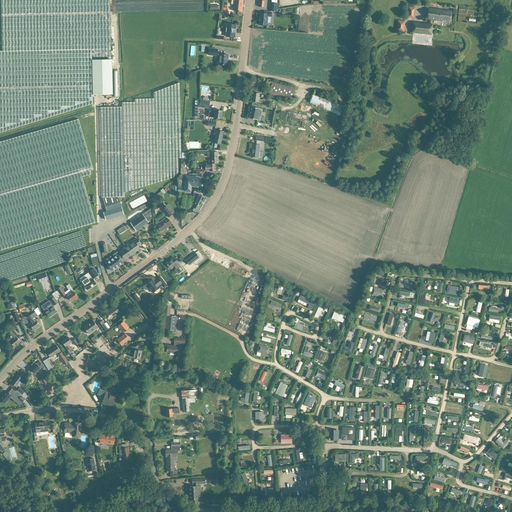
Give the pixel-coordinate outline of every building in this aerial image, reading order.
[(111,57),(110,12),(109,0),(0,0),(1,15),(2,51),(0,51),(0,132),(93,104),(93,94),(113,94),(112,59),(92,60),(92,57),(111,57)] [(234,0),(234,10),(237,11),(242,11),(242,0),(234,0)] [(415,6),(408,6),(407,16),(414,17),(415,6)] [(432,19),(450,21),(451,11),(438,10),(438,9),(429,8),(428,19),(430,19),(430,24),(413,22),(412,33),(432,35),(433,23),(432,23),(432,19)] [(259,25),(267,26),(268,16),(271,17),(272,12),(264,11),(264,13),(260,13),(259,25)] [(405,21),(398,20),(396,30),(404,31),(405,21)] [(236,24),(231,24),(227,23),(226,36),(234,37),(236,24)] [(228,55),(223,54),(220,54),(217,54),(217,49),(209,48),(208,54),(216,55),(216,57),(220,57),(219,64),(223,64),(223,65),(227,65),(228,55)] [(296,88),(277,83),(272,82),(269,94),(294,100),(296,88)] [(99,107),(101,197),(124,197),(124,193),(173,178),(178,174),(178,158),(181,158),(179,83),(154,92),(154,98),(135,99),(135,102),(122,103),(122,107),(99,107)] [(261,103),(266,103),(266,102),(270,103),(271,99),(265,98),(265,100),(259,99),(259,93),(258,93),(253,92),(252,101),(258,102),(261,103)] [(340,116),(344,105),(313,93),(309,103),(340,116)] [(209,108),(210,101),(200,100),(199,107),(209,108)] [(251,107),(249,118),(257,120),(258,115),(261,116),(261,112),(259,111),(260,108),(251,107)] [(222,111),(209,109),(208,117),(222,119),(222,111)] [(290,114),(288,127),(307,132),(310,119),(290,114)] [(0,349),(1,349),(0,347),(0,250),(80,228),(95,223),(82,178),(91,175),(90,172),(93,171),(79,121),(0,144),(0,349)] [(223,131),(218,130),(216,130),(215,133),(217,133),(216,136),(213,135),(211,142),(213,143),(212,146),(216,147),(217,144),(218,144),(220,144),(223,131)] [(264,137),(261,137),(256,136),(255,140),(257,140),(256,144),(250,144),(249,149),(252,149),(252,152),(251,152),(251,157),(253,157),(253,158),(254,158),(254,157),(258,158),(260,145),(259,145),(260,141),(264,141),(264,137)] [(218,152),(213,152),(207,152),(207,156),(211,156),(211,163),(213,163),(218,163),(218,152)] [(185,191),(190,191),(191,185),(192,185),(198,186),(199,178),(186,176),(185,191)] [(161,191),(151,199),(154,202),(163,194),(161,191)] [(204,197),(199,194),(193,206),(192,206),(190,209),(195,211),(196,208),(198,209),(201,203),(202,201),(202,202),(204,197)] [(103,198),(106,211),(103,212),(105,220),(124,215),(119,198),(103,198)] [(165,206),(166,206),(162,209),(168,217),(172,215),(175,212),(168,203),(165,206)] [(134,227),(136,231),(148,222),(148,221),(152,218),(150,208),(130,223),(134,227)] [(172,224),(169,220),(167,217),(160,222),(159,221),(157,220),(155,222),(155,224),(156,225),(161,232),(172,224)] [(126,248),(131,255),(140,248),(138,246),(141,244),(138,240),(138,239),(137,238),(131,242),(132,243),(126,248)] [(125,259),(131,255),(126,248),(120,252),(125,259)] [(112,271),(123,263),(121,259),(122,259),(122,258),(117,251),(117,252),(115,254),(116,256),(110,260),(109,258),(105,261),(106,263),(112,271)] [(189,265),(199,258),(202,256),(198,251),(186,260),(189,265)] [(178,263),(174,257),(167,263),(171,269),(173,267),(178,273),(183,270),(178,263)] [(96,277),(93,273),(91,270),(88,273),(90,275),(84,279),(86,283),(84,285),(87,289),(93,285),(90,280),(92,279),(93,279),(96,277)] [(152,280),(143,287),(145,290),(146,290),(149,288),(153,293),(161,286),(162,286),(163,287),(166,285),(161,277),(158,280),(155,283),(152,280)] [(460,293),(462,285),(452,283),(450,291),(460,293)] [(78,296),(69,284),(66,286),(69,290),(66,292),(66,294),(71,301),(78,296)] [(377,284),(375,292),(384,295),(387,287),(377,284)] [(66,292),(61,286),(57,289),(62,297),(66,294),(66,292)] [(279,289),(277,294),(287,298),(288,295),(283,293),(284,291),(279,289)] [(58,302),(52,295),(48,298),(54,305),(58,302)] [(275,299),(272,305),(283,309),(286,303),(275,299)] [(49,300),(41,306),(42,308),(44,310),(46,313),(49,317),(57,311),(54,307),(53,306),(49,300)] [(119,307),(120,309),(124,315),(130,310),(124,303),(119,307)] [(322,304),(318,314),(321,316),(322,313),(326,314),(329,307),(322,304)] [(111,319),(116,315),(120,312),(115,306),(102,315),(105,319),(109,316),(111,319)] [(16,322),(19,321),(21,320),(19,312),(18,313),(17,312),(17,310),(14,311),(14,313),(13,313),(16,322)] [(348,316),(341,315),(342,311),(337,310),(335,317),(347,320),(348,316)] [(32,322),(29,324),(34,330),(40,325),(38,322),(40,321),(38,318),(36,320),(36,319),(34,318),(38,315),(35,311),(32,314),(31,314),(28,317),(32,322)] [(480,326),(482,318),(472,314),(470,322),(480,326)] [(175,332),(176,317),(167,316),(165,332),(175,332)] [(98,327),(93,320),(84,327),(86,331),(87,333),(88,333),(89,334),(98,327)] [(104,332),(108,329),(102,321),(98,323),(104,332)] [(118,325),(120,328),(120,329),(123,333),(129,328),(123,321),(118,325)] [(9,342),(10,342),(14,347),(21,341),(16,336),(11,331),(8,334),(10,336),(6,339),(6,341),(7,342),(9,342)] [(476,345),(478,335),(468,333),(466,343),(476,345)] [(125,334),(121,337),(117,340),(121,345),(129,339),(125,334)] [(72,342),(71,341),(68,337),(62,342),(65,346),(68,350),(70,353),(74,351),(72,347),(71,348),(68,344),(72,342)] [(174,342),(174,345),(167,345),(167,350),(166,350),(166,351),(167,351),(167,352),(172,353),(177,353),(178,346),(184,346),(185,339),(174,338),(174,342)] [(132,346),(132,349),(136,350),(137,348),(143,343),(140,340),(134,345),(132,346)] [(57,345),(53,348),(46,352),(50,357),(57,353),(65,364),(66,366),(67,365),(71,370),(74,368),(69,361),(68,362),(61,352),(61,353),(60,351),(60,350),(57,345)] [(329,350),(324,348),(320,356),(325,359),(329,350)] [(130,356),(140,358),(141,351),(136,350),(132,349),(130,356)] [(395,365),(399,367),(404,351),(400,349),(395,365)] [(413,349),(409,362),(413,363),(417,351),(413,349)] [(349,366),(350,358),(344,357),(342,364),(349,366)] [(48,358),(43,361),(48,370),(53,367),(48,358)] [(31,369),(27,372),(34,377),(36,374),(35,373),(40,368),(41,370),(44,367),(43,365),(40,361),(36,364),(36,363),(30,368),(31,369)] [(489,376),(492,363),(484,361),(481,374),(489,376)] [(372,365),(369,375),(376,377),(377,371),(379,371),(380,367),(372,365)] [(323,375),(328,377),(331,371),(322,367),(319,374),(323,375)] [(23,387),(24,386),(27,382),(18,375),(11,383),(17,387),(20,384),(23,387)] [(45,378),(41,380),(43,384),(42,385),(48,395),(54,392),(45,378)] [(284,380),(279,391),(288,396),(290,391),(288,390),(291,383),(284,380)] [(22,402),(26,399),(22,395),(17,391),(12,388),(8,393),(7,391),(0,399),(5,404),(10,398),(15,401),(17,398),(22,402)] [(262,400),(264,394),(260,393),(261,389),(258,388),(255,398),(262,400)] [(100,389),(100,390),(98,395),(104,397),(102,403),(105,404),(106,404),(113,406),(114,401),(116,396),(117,394),(116,394),(100,389)] [(176,401),(176,393),(177,393),(177,389),(167,390),(167,394),(165,394),(165,398),(166,398),(167,407),(175,407),(174,401),(176,401)] [(196,390),(181,390),(183,412),(189,412),(189,410),(193,410),(192,398),(196,398),(196,390)] [(314,405),(320,393),(312,390),(306,402),(314,405)] [(28,396),(26,398),(32,407),(35,405),(28,396)] [(295,415),(295,413),(299,413),(299,406),(289,406),(288,415),(295,415)] [(179,408),(172,408),(166,409),(167,417),(172,416),(172,413),(179,412),(179,408)] [(269,417),(268,412),(266,412),(266,409),(258,409),(258,417),(269,417)] [(47,422),(36,423),(36,432),(36,433),(48,432),(48,427),(47,422)] [(65,423),(65,428),(64,433),(65,433),(65,437),(72,438),(72,436),(80,437),(81,423),(73,422),(73,423),(65,423)] [(341,440),(346,440),(354,440),(355,427),(342,427),(342,435),(341,435),(341,440)] [(98,441),(95,440),(95,441),(96,441),(95,442),(98,442),(105,444),(105,443),(113,444),(114,436),(115,430),(110,430),(109,436),(100,434),(98,441)] [(338,441),(339,430),(330,430),(330,440),(338,441)] [(480,442),(481,436),(468,432),(466,438),(480,442)] [(167,457),(167,458),(173,457),(173,456),(177,456),(177,450),(180,450),(180,442),(171,442),(171,446),(171,450),(166,450),(166,457),(167,457)] [(122,456),(123,460),(125,460),(130,459),(128,447),(127,447),(126,444),(119,445),(119,453),(118,453),(119,457),(122,456)] [(361,460),(361,452),(352,452),(352,460),(361,460)] [(174,471),(173,463),(173,457),(167,458),(167,471),(173,471),(173,473),(170,473),(171,477),(177,477),(177,470),(174,471)] [(86,459),(88,471),(96,470),(94,458),(86,459)] [(457,464),(444,458),(442,464),(449,467),(450,465),(456,467),(457,464)] [(205,478),(192,479),(192,484),(194,484),(194,486),(189,486),(190,500),(192,499),(192,503),(198,503),(198,499),(198,493),(201,493),(200,486),(198,486),(198,483),(205,483),(205,478)] [(456,494),(457,491),(465,494),(466,489),(456,486),(453,493),(456,494)] [(401,503),(399,510),(402,511),(401,511),(411,511),(413,508),(401,503)]
